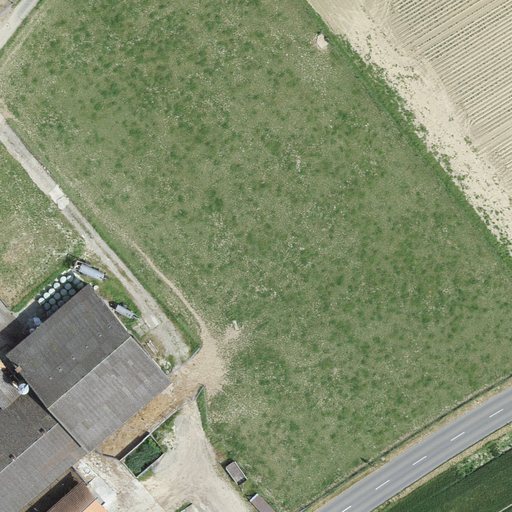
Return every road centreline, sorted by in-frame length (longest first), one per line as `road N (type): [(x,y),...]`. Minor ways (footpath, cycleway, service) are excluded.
road 1 (track): [(50,197),(178,358),(180,419)]
road 2 (secondary): [(342,511),(511,406)]
